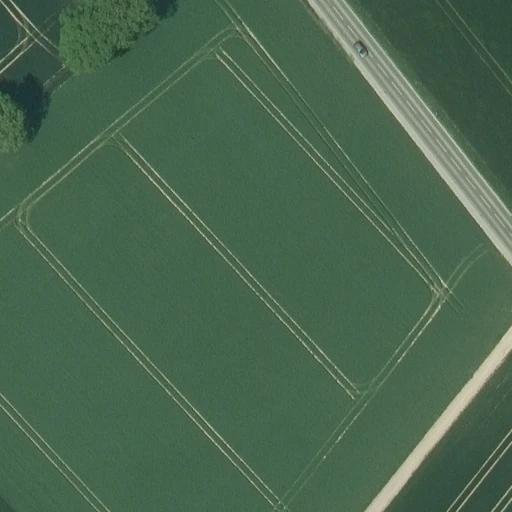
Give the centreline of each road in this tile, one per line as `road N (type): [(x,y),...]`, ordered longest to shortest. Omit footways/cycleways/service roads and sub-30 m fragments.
road 1 (tertiary): [(511,228),(326,0)]
road 2 (track): [(402,511),(511,377)]
